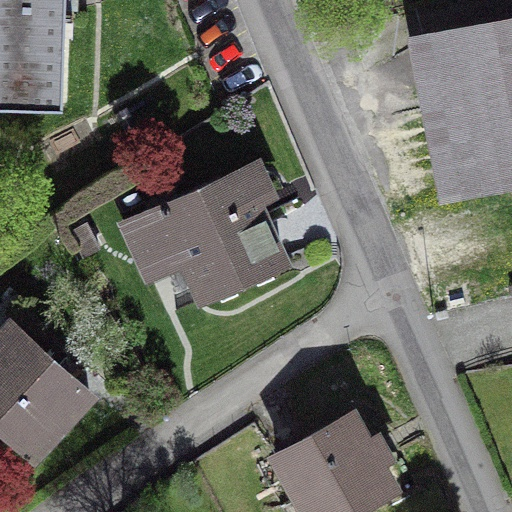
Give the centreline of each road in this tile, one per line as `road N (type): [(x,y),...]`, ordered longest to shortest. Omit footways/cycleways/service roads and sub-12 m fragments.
road 1 (residential): [(402,309),(313,351),(82,511)]
road 2 (residential): [(402,309),(275,0)]
road 3 (residential): [(484,511),(402,309)]
